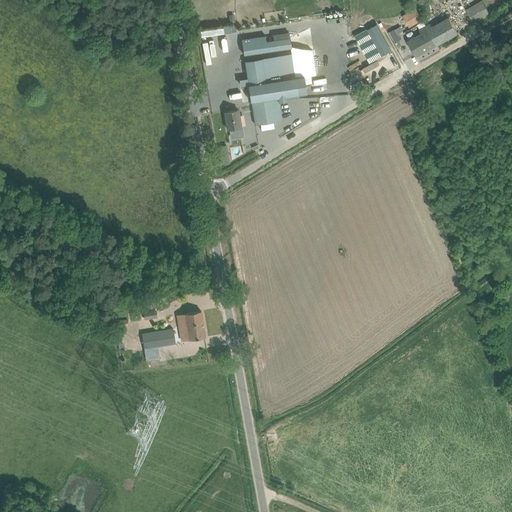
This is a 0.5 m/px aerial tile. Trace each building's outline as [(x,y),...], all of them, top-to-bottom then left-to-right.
[(466,10),(474,24),(490,14),(482,1),(466,10)] [(402,15),(409,27),(422,19),(415,7),(402,15)] [(419,30),(421,33),(407,41),(416,57),(458,33),(449,18),(431,28),(429,24),(419,30)] [(377,24),(368,29),(382,55),(391,50),(377,24)] [(230,27),(200,31),(201,37),(231,33),(230,27)] [(265,36),(241,39),(243,55),(291,47),(289,37),(266,41),(265,36)] [(206,40),(199,40),(200,63),(207,63),(206,40)] [(262,59),(245,61),(255,124),(282,120),(279,102),(287,101),(286,96),(299,94),(296,77),(265,82),(262,59)] [(308,98),(305,101),(318,110),(320,107),(308,98)] [(246,117),(239,118),(238,110),(224,112),(227,129),(240,127),(241,129),(248,128),(246,117)] [(143,313),(144,319),(156,317),(155,310),(143,313)] [(184,313),(187,330),(182,331),(183,339),(189,339),(189,340),(205,337),(201,310),(184,313)] [(118,313),(120,327),(128,326),(127,312),(118,313)] [(142,334),(143,348),(175,343),(173,329),(142,334)] [(147,348),(148,360),(159,359),(158,348),(147,348)]
